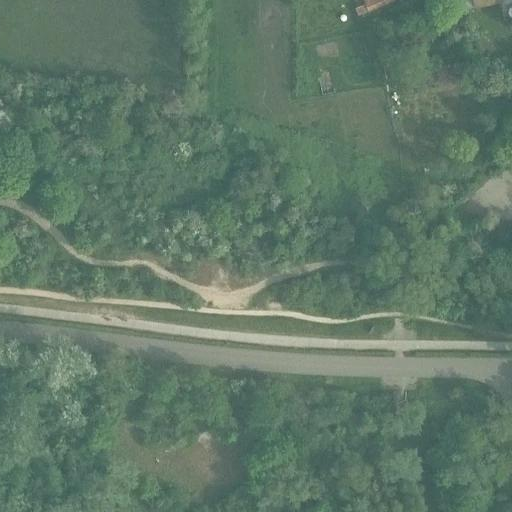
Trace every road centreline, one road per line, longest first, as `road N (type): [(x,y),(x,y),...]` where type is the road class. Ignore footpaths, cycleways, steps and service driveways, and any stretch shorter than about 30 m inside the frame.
road 1 (unknown): [(0,204),(31,211),(80,258),(148,263),(216,296),(238,297),(329,262),(397,273),(511,267)]
road 2 (unclassified): [(0,330),(311,365),(511,369)]
road 3 (unknown): [(397,273),(399,430),(424,511)]
